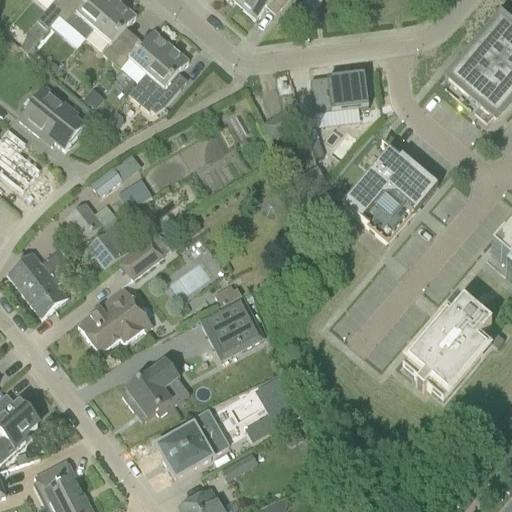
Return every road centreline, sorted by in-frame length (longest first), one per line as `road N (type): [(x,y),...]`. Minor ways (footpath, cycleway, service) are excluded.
road 1 (residential): [(0,321),(143,511)]
road 2 (residential): [(363,332),(491,185)]
road 3 (unclassified): [(491,185),(405,110),(393,49)]
road 4 (residential): [(246,66),(393,49)]
